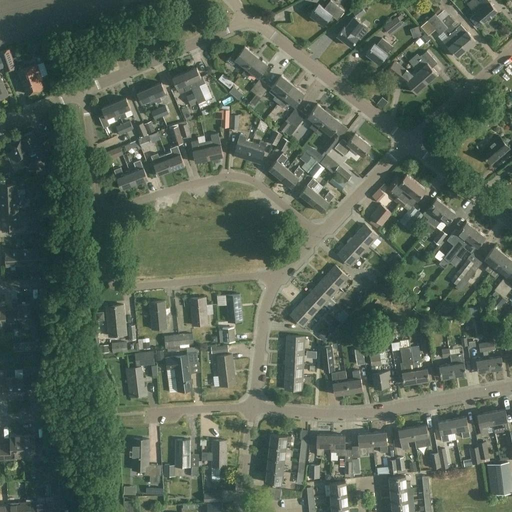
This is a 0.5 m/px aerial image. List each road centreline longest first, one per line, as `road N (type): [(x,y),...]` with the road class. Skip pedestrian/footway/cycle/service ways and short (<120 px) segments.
road 1 (residential): [(252,408),(366,413),(511,387)]
road 2 (residential): [(103,213),(225,177),(258,186),(318,235)]
road 3 (residential): [(277,279),(119,284),(111,276),(103,213)]
road 4 (residential): [(408,143),(262,27),(245,23)]
road 5 (residential): [(81,91),(245,23)]
road 6 (residential): [(408,143),(511,50)]
road 7 (residential): [(252,408),(262,321),(277,279)]
road 8 (residential): [(511,222),(408,143)]
road 9 (residential): [(318,235),(408,143)]
road 10 (residential): [(103,213),(81,91)]
